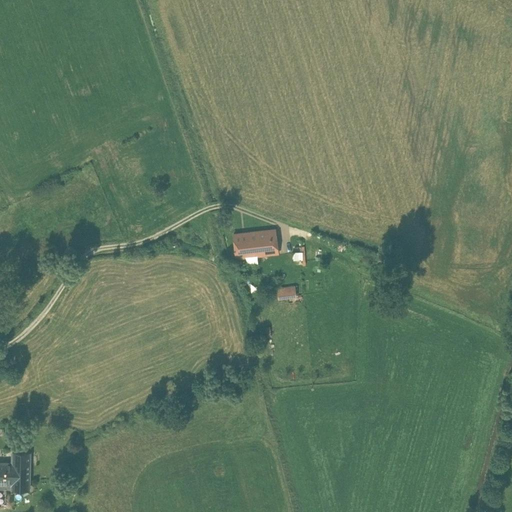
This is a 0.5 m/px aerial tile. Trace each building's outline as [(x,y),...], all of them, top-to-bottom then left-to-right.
[(276,229),(252,232),(255,255),(279,252),(276,229)] [(252,232),(233,234),(235,249),(236,257),(255,255),(252,232)] [(295,286),(278,289),(279,298),(296,295),(295,286)] [(264,326),(265,335),(272,334),(271,325),(264,326)] [(30,453),(13,452),(13,462),(0,462),(0,488),(29,489),(30,453)]
